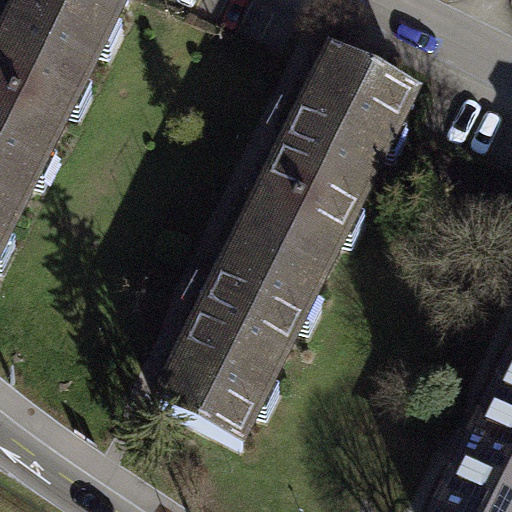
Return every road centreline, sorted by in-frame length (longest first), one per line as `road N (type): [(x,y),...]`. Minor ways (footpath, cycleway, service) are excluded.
road 1 (residential): [(383,0),(511,64)]
road 2 (secondary): [(102,511),(0,440)]
